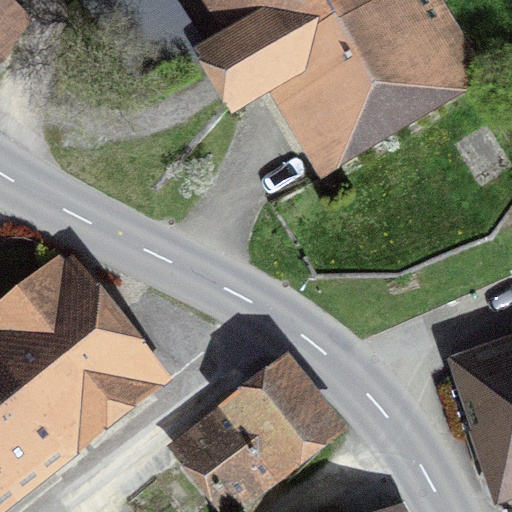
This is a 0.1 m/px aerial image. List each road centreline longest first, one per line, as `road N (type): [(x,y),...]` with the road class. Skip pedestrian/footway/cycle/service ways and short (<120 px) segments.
road 1 (secondary): [(445,511),(376,402),(307,340),(224,288),(0,174)]
road 2 (unknown): [(288,135),(264,145),(245,169),(194,274)]
road 3 (unknown): [(51,0),(0,112)]
